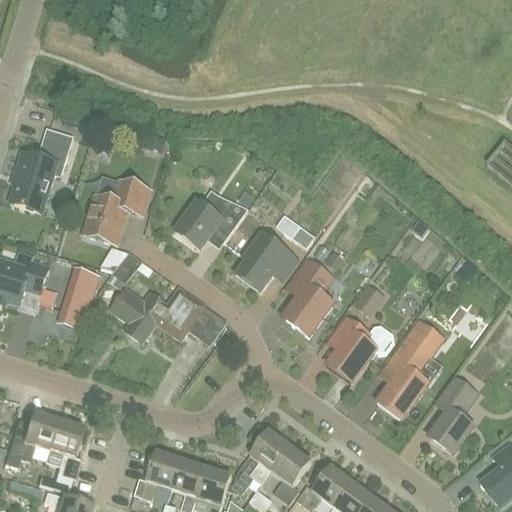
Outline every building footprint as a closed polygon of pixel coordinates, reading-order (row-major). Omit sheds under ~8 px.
[(64,112),(60,126),(91,135),(95,121),(69,113),(64,112)] [(62,177),(69,156),(73,142),(46,134),(37,163),(21,158),(15,179),(19,181),(10,208),(40,218),(54,174),(62,177)] [(118,186),(112,206),(95,201),(84,240),(115,249),(126,215),(141,219),(148,195),(118,186)] [(246,215),(231,208),(217,201),(207,216),(200,211),(198,209),(175,237),(200,255),(209,243),(219,230),(231,239),(248,216),(246,215)] [(306,255),(314,244),(298,233),(290,244),(306,255)] [(247,267),(237,281),(259,298),(271,281),(281,288),(296,266),(260,241),(244,264),(247,267)] [(116,277),(125,256),(112,250),(102,271),(116,277)] [(0,304),(19,311),(24,294),(39,299),(48,272),(32,267),(30,273),(0,263),(0,304)] [(332,310),(319,300),(330,284),(307,267),(286,295),(297,303),(288,315),(296,321),(290,329),(307,342),(332,310)] [(81,275),(68,316),(64,329),(80,334),(84,321),(97,280),(81,275)] [(373,320),(385,296),(365,285),(353,309),(373,320)] [(142,348),(150,338),(156,330),(180,347),(188,336),(209,351),(226,328),(203,311),(180,294),(167,312),(150,300),(145,308),(125,294),(110,315),(129,329),(125,335),(142,348)] [(511,323),(502,316),(457,377),(473,389),(511,338),(511,323)] [(477,319),(459,317),(457,331),(475,333),(477,319)] [(425,367),(428,369),(446,345),(418,324),(399,350),(403,351),(381,382),(391,389),(377,407),(402,424),(427,389),(415,380),(425,367)] [(374,332),(368,340),(347,325),(329,349),(338,356),(328,371),(351,388),(374,356),(378,359),(386,358),(394,346),(393,340),(381,331),(374,332)] [(472,432),(458,422),(475,399),(452,383),(433,409),(445,418),(428,443),(452,460),(472,432)] [(47,456),(57,427),(30,419),(22,447),(12,444),(4,470),(17,474),(20,464),(28,467),(33,452),(47,456)] [(82,435),(57,427),(47,456),(62,461),(57,476),(68,479),(82,435)] [(259,468),(271,477),(290,453),(268,437),(236,477),(230,498),(237,499),(237,496),(243,497),(254,482),(250,479),(259,468)] [(511,451),(510,449),(496,459),(504,470),(480,488),(497,511),(511,499),(511,451)] [(300,496),(293,491),(310,468),(290,453),(271,477),(283,486),(273,499),(289,511),(300,496)] [(157,491),(171,496),(180,466),(154,458),(145,487),(139,484),(133,501),(152,507),(157,491)] [(193,511),(196,503),(205,474),(180,466),(171,496),(185,500),(180,511),(193,511)] [(331,511),(333,511),(351,488),(330,472),(312,496),(307,492),(297,505),(305,511),(314,511),(320,504),(331,511)] [(205,474),(196,503),(210,508),(208,511),(220,511),(230,481),(205,474)] [(11,484),(9,494),(40,502),(43,493),(11,484)] [(365,511),(372,503),(351,488),(333,511),(365,511)] [(91,511),(46,497),(43,508),(53,511),(91,511)] [(255,500),(250,508),(255,511),(260,511),(264,506),(255,500)] [(384,511),(372,503),(365,511),(384,511)]
